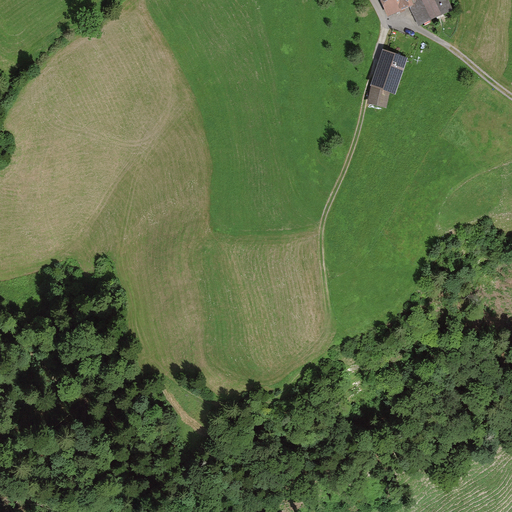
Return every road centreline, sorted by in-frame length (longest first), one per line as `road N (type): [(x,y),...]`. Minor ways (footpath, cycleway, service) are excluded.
road 1 (track): [(327,321),(322,221),(388,22)]
road 2 (track): [(511,95),(434,37),(388,22)]
road 3 (track): [(0,475),(17,458),(27,372),(13,348)]
